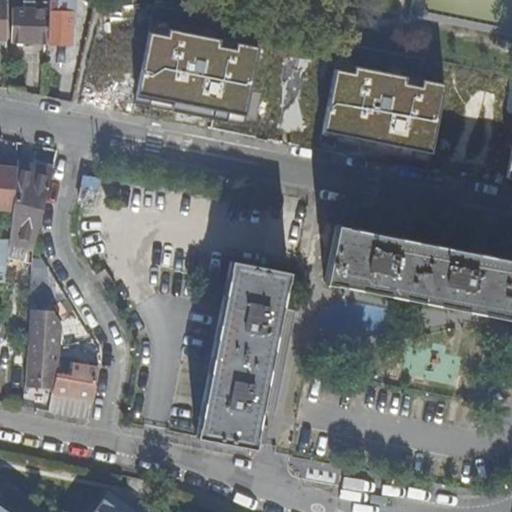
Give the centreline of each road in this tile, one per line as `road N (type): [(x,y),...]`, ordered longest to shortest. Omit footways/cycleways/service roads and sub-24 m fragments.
road 1 (residential): [(80,132),(511,216)]
road 2 (residential): [(80,132),(59,236),(120,347),(101,448)]
road 3 (residential): [(101,448),(382,507)]
road 4 (unknown): [(310,416),(475,445),(511,422)]
